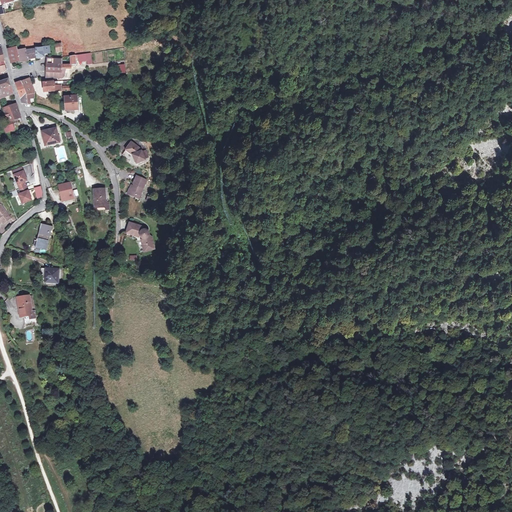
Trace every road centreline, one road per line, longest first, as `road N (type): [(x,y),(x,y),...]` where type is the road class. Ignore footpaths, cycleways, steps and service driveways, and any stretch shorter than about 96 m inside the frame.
road 1 (track): [(113,257),(112,365),(142,455)]
road 2 (unclassified): [(22,107),(45,111),(95,141),(115,183),(113,257)]
road 3 (residential): [(0,256),(12,230),(46,197),(22,107)]
